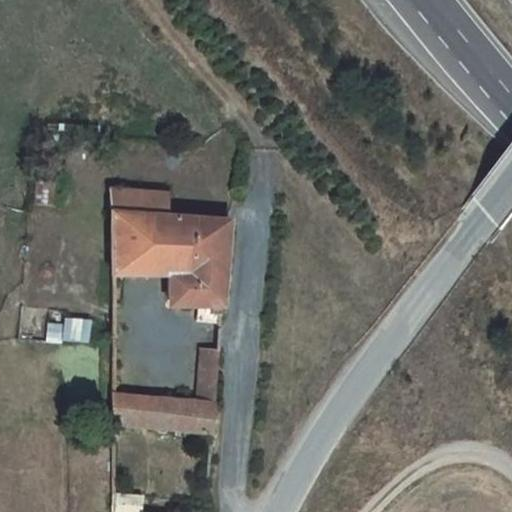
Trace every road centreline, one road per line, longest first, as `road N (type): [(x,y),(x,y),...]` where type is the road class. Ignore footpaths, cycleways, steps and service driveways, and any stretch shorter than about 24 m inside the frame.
road 1 (unclassified): [(511,179),(313,445),(279,511)]
road 2 (unclassified): [(264,169),(232,511)]
road 3 (motorway): [(413,0),(511,109)]
